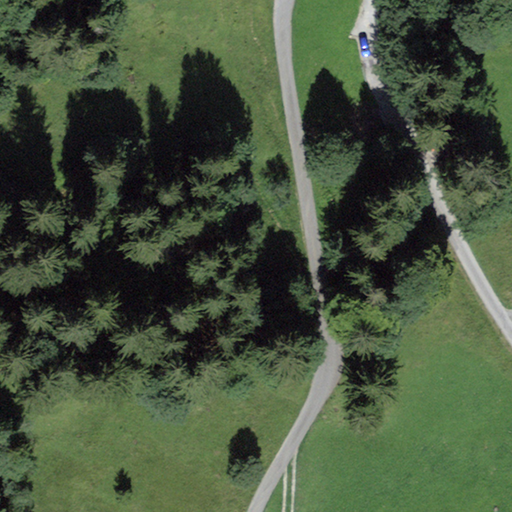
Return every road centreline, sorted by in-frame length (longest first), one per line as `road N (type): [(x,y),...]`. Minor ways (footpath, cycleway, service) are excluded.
road 1 (track): [(257,511),(327,385),(331,351),(304,202),(284,0)]
road 2 (track): [(374,0),(368,46),(378,93),(447,230),(511,334)]
